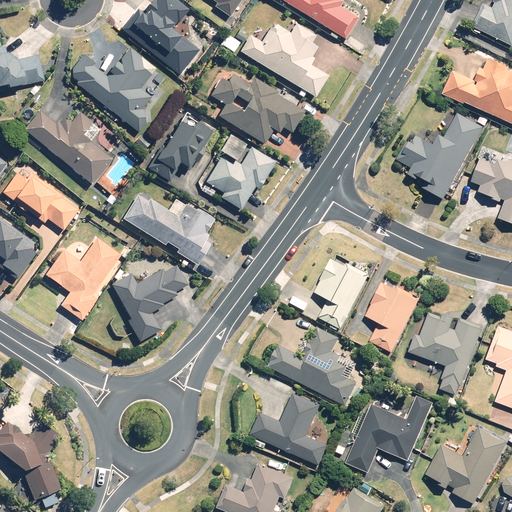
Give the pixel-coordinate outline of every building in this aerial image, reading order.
[(135,11),(119,31),(178,77),(198,51),(172,30),(187,11),(173,0),(153,0),(141,16),(135,11)] [(228,18),(240,0),(205,0),(214,5),(212,8),(228,18)] [(274,0),(346,43),(359,21),(339,8),(344,0),(274,0)] [(511,47),(511,46),(511,0),(494,0),(490,10),(483,6),(472,29),(511,47)] [(240,26),(232,40),(226,36),(220,46),(232,54),(234,51),(313,99),(326,77),(308,67),(312,60),(310,58),(315,49),(309,45),(314,38),(294,25),(288,34),(271,24),(259,43),(247,36),(249,32),(240,26)] [(0,92),(42,84),(36,55),(9,60),(7,48),(0,48),(0,92)] [(154,71),(127,49),(104,77),(80,58),(64,77),(136,135),(150,117),(141,110),(150,99),(139,90),(154,71)] [(450,73),(440,96),(511,125),(511,74),(504,71),(505,68),(486,60),(482,69),(478,68),(472,82),(450,73)] [(223,105),(215,117),(263,146),(271,134),(276,137),(280,129),(290,135),(304,113),(274,95),(276,93),(252,78),(248,85),(230,74),(225,83),(219,80),(209,96),(223,105)] [(39,112),(21,131),(87,187),(110,161),(88,143),(98,131),(78,114),(70,123),(51,123),(39,112)] [(188,116),(182,113),(146,170),(168,185),(178,169),(184,172),(208,134),(186,120),(188,116)] [(441,201),(481,129),(456,115),(441,140),(437,137),(431,147),(409,135),(395,161),(410,169),(406,176),(421,184),(418,189),(441,201)] [(234,163),(245,145),(229,135),(218,152),(234,163)] [(273,163),(249,149),(238,167),(232,163),(230,166),(218,159),(203,184),(221,195),(218,199),(238,212),(252,189),(256,191),(273,163)] [(511,225),(511,161),(492,154),(489,163),(477,159),(468,182),(482,188),(479,196),(502,205),(496,220),(511,225)] [(77,211),(29,174),(23,182),(14,174),(0,192),(0,194),(15,206),(13,209),(22,217),(24,214),(34,221),(39,215),(61,232),(77,211)] [(136,197),(121,221),(195,267),(209,244),(204,241),(207,237),(204,235),(212,221),(195,211),(193,213),(185,208),(188,203),(177,196),(167,212),(148,200),(146,204),(136,197)] [(33,244),(0,220),(0,270),(15,281),(34,255),(28,251),(33,244)] [(104,246),(105,244),(96,237),(78,263),(60,251),(43,276),(68,294),(58,307),(80,322),(96,300),(91,296),(119,256),(104,246)] [(365,278),(329,260),(312,295),(325,301),(316,319),(339,330),(365,278)] [(130,276),(109,285),(136,343),(160,332),(152,314),(163,309),(161,305),(176,298),(174,293),(186,287),(176,266),(161,273),(160,272),(134,284),(130,276)] [(391,352),(417,298),(396,287),(394,291),(378,283),(361,318),(377,326),(369,342),(391,352)] [(448,330),(452,319),(441,316),(439,319),(425,315),(419,335),(413,333),(406,354),(445,367),(437,391),(457,398),(480,327),(457,320),(454,332),(448,330)] [(511,330),(498,326),(485,363),(506,370),(494,404),(511,410),(511,330)] [(277,347),(266,367),(340,408),(353,383),(339,376),(344,368),(334,363),(338,356),(330,352),(337,338),(317,327),(300,359),(277,347)] [(318,464),(325,444),(306,437),(318,406),(290,394),(279,422),(257,414),(248,436),(318,464)] [(404,420),(368,405),(343,464),(367,475),(377,451),(406,463),(431,404),(414,397),(404,420)] [(4,434),(0,439),(0,446),(24,469),(36,499),(64,487),(50,452),(64,434),(44,418),(32,434),(12,418),(1,432),(4,434)] [(444,489),(446,485),(453,489),(451,493),(473,505),(506,443),(479,428),(463,458),(439,445),(421,477),(444,489)] [(245,481),(241,493),(222,486),(213,509),(219,511),(272,511),(271,511),(276,498),(283,501),(292,479),(256,465),(250,483),(245,481)] [(511,477),(503,479),(499,486),(503,495),(511,499),(511,477)] [(379,511),(383,508),(350,488),(335,511),(379,511)] [(0,511),(25,511),(5,502),(0,511)]
